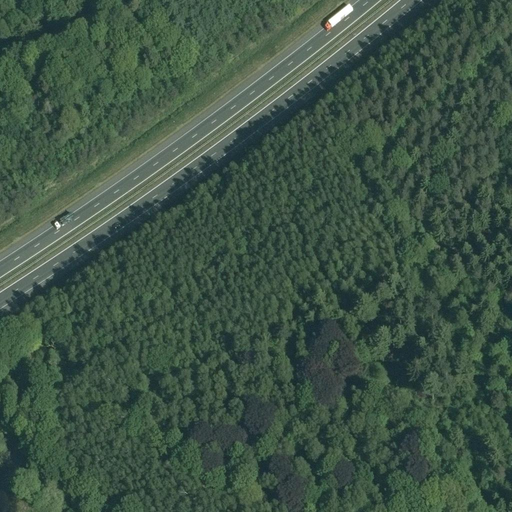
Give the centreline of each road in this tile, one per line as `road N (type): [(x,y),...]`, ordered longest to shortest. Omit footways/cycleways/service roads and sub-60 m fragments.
road 1 (motorway): [(0,302),(223,148),(412,0)]
road 2 (motorway): [(369,0),(215,120),(0,269)]
road 3 (unclassified): [(0,64),(133,0)]
